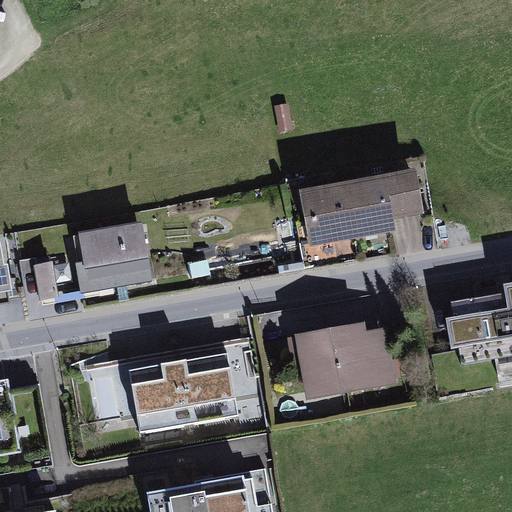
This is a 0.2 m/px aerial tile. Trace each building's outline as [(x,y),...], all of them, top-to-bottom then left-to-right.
[(416,163),(299,185),(311,246),(397,229),(395,217),(425,211),(416,163)] [(144,217),(78,228),(83,257),(76,258),(82,291),(154,280),(144,217)] [(0,304),(12,302),(9,287),(14,287),(8,258),(4,259),(0,237),(0,304)] [(40,299),(59,295),(53,256),(34,262),(40,299)] [(452,308),(447,309),(452,340),(460,339),(463,360),(511,351),(511,273),(504,275),(506,285),(450,295),(452,308)] [(307,397),(398,382),(388,320),(366,324),(365,315),(295,327),(307,397)] [(228,348),(129,364),(140,428),(238,413),(228,348)] [(0,454),(22,451),(9,376),(0,377),(0,454)] [(147,486),(151,511),(272,511),(266,467),(147,486)]
